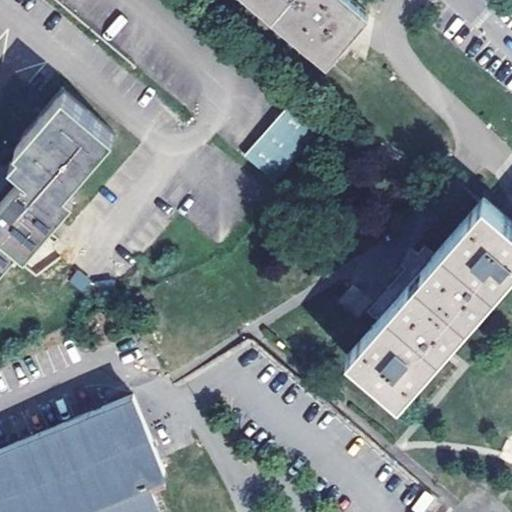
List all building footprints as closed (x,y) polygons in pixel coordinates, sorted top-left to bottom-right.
[(253,0),(327,62),(348,39),(371,13),(354,0),(253,0)] [(54,207),(62,214),(79,194),(71,187),(119,131),(66,87),(18,145),(41,164),(30,176),(26,172),(1,202),(5,206),(0,212),(0,270),(22,244),(31,252),(48,232),(39,225),(54,207)] [(348,125),(302,88),(273,122),(244,156),(289,191),(348,125)] [(418,274),(468,316),(511,265),(511,220),(485,197),(424,267),(418,274)] [(48,232),(62,214),(54,207),(39,225),(48,232)] [(399,398),(468,316),(418,274),(392,305),(349,357),(399,398)] [(175,322),(198,340),(212,322),(190,304),(175,322)] [(0,511),(162,511),(152,487),(165,482),(161,472),(166,470),(133,390),(0,446),(0,511)] [(417,511),(427,511),(436,498),(424,490),(412,508),(417,511)]
